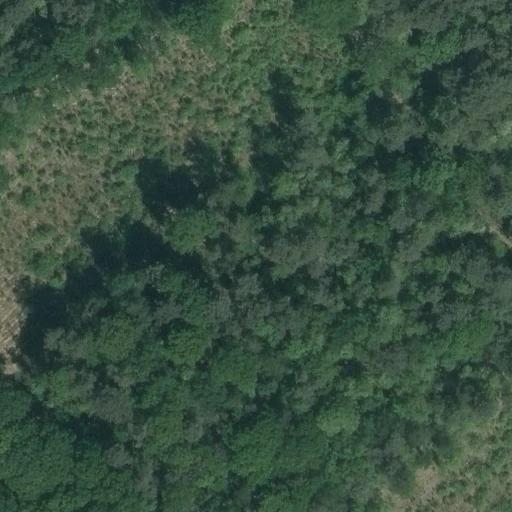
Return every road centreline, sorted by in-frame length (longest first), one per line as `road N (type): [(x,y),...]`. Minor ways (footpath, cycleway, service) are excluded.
road 1 (track): [(511,239),(359,49),(383,0)]
road 2 (track): [(0,397),(90,511)]
